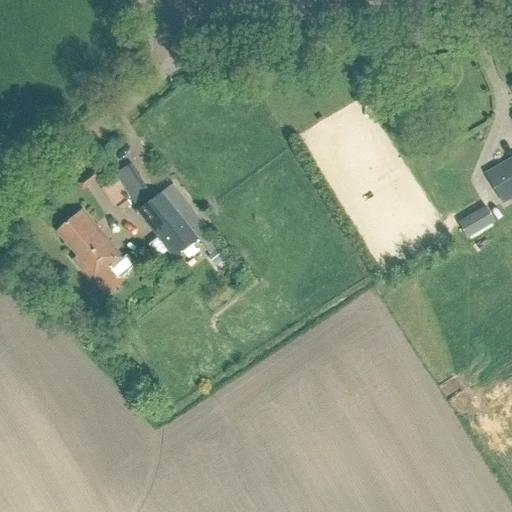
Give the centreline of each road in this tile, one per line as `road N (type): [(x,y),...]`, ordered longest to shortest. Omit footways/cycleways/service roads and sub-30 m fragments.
road 1 (tertiary): [(511,27),(190,60),(172,55)]
road 2 (unclassified): [(0,213),(172,55)]
